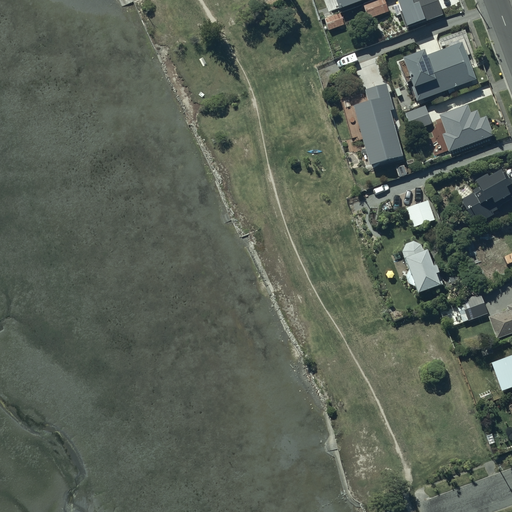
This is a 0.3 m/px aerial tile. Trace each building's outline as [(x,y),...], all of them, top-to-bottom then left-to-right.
[(332,0),(336,11),(364,0),(332,0)] [(383,0),(373,0),(361,4),(367,21),(388,13),(383,0)] [(397,0),(393,1),(403,28),(416,24),(416,26),(441,17),(434,0),(397,0)] [(323,18),(328,31),(343,26),(339,13),(323,18)] [(419,53),(400,60),(401,62),(397,64),(403,81),(407,80),(415,102),(412,103),(413,108),(421,106),(419,101),(457,88),(458,91),(464,89),(463,85),(475,81),(461,44),(421,58),(419,53)] [(346,107),(362,168),(395,159),(383,114),(389,113),(382,88),(357,94),(360,104),(346,107)] [(423,106),(404,114),(411,132),(431,124),(423,106)] [(440,135),(447,154),(491,137),(484,117),(478,119),(475,112),(469,114),(466,106),(437,117),(444,134),(440,135)] [(511,187),(510,185),(504,173),(500,175),(498,171),(486,178),(484,175),(472,182),(476,188),(472,190),(468,181),(455,189),(461,200),(459,201),(471,222),(480,217),(482,220),(492,215),(498,225),(511,218),(511,187)] [(428,201),(405,209),(411,229),(434,221),(428,201)] [(403,259),(402,260),(407,273),(404,278),(406,284),(412,287),(415,295),(441,285),(434,266),(430,267),(429,265),(431,264),(429,259),(427,259),(424,252),(423,252),(420,246),(412,242),(404,245),(401,252),(403,259)] [(456,308),(461,323),(467,321),(467,322),(487,315),(480,294),(459,302),(461,306),(456,308)] [(506,311),(486,318),(495,341),(511,334),(511,303),(504,306),(506,311)] [(478,350),(481,359),(493,354),(489,346),(478,350)] [(511,355),(489,364),(500,393),(511,387),(511,355)]
